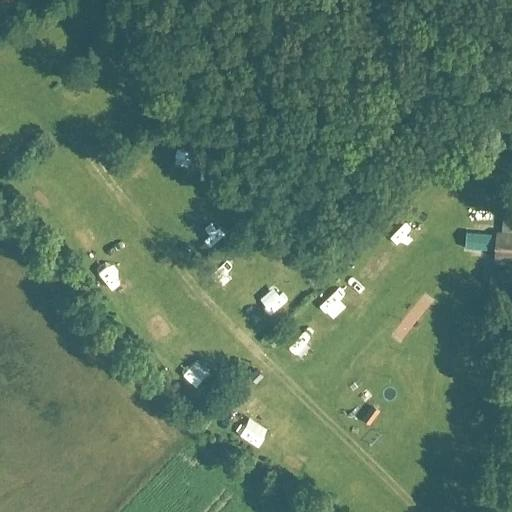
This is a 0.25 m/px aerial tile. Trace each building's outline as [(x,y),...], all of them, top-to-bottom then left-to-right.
[(39,57),(59,44),(50,30),(30,43),(39,57)] [(81,102),(100,91),(89,73),(70,84),(81,102)] [(127,165),(137,184),(156,174),(146,155),(127,165)] [(37,192),(53,215),(70,202),(54,180),(37,192)] [(223,200),(233,217),(248,208),(238,191),(223,200)] [(452,204),(452,192),(430,194),(431,206),(452,204)] [(83,252),(101,244),(91,223),(74,231),(83,252)] [(511,235),(498,234),(496,260),(511,261),(511,235)] [(397,249),(375,248),(375,265),(397,266),(397,249)] [(268,266),(292,276),(299,261),(275,251),(268,266)] [(241,271),(232,258),(217,268),(226,282),(241,271)] [(114,264),(104,274),(119,288),(129,278),(114,264)] [(511,271),(490,271),(489,291),(511,292),(511,271)] [(345,292),(370,292),(370,276),(345,276),(345,292)] [(274,323),(293,305),(284,295),(265,313),(274,323)] [(315,324),(342,324),(342,307),(316,306),(315,324)] [(175,356),(189,345),(174,326),(160,337),(175,356)] [(306,351),(303,335),(288,338),(291,354),(306,351)] [(188,354),(188,374),(208,374),(208,355),(188,354)] [(250,424),(267,405),(251,391),(234,410),(250,424)] [(471,426),(455,436),(463,450),(480,440),(471,426)] [(305,444),(293,465),(315,477),(326,457),(305,444)] [(463,467),(451,479),(464,492),(476,480),(463,467)]
